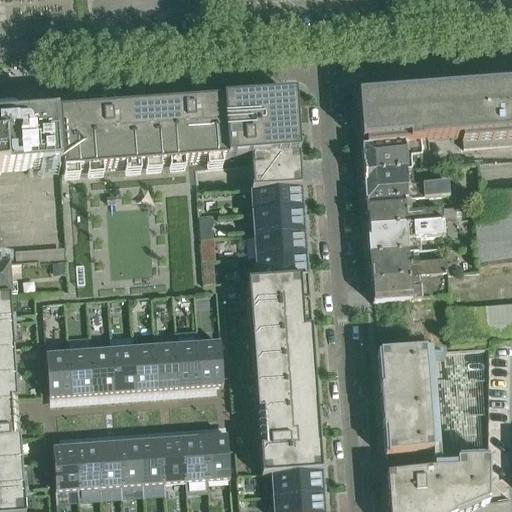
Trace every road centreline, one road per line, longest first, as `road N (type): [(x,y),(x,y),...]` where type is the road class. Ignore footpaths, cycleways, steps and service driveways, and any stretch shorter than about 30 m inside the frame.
road 1 (residential): [(322,68),(355,511)]
road 2 (residential): [(0,93),(322,68)]
road 3 (residential): [(322,68),(511,52)]
